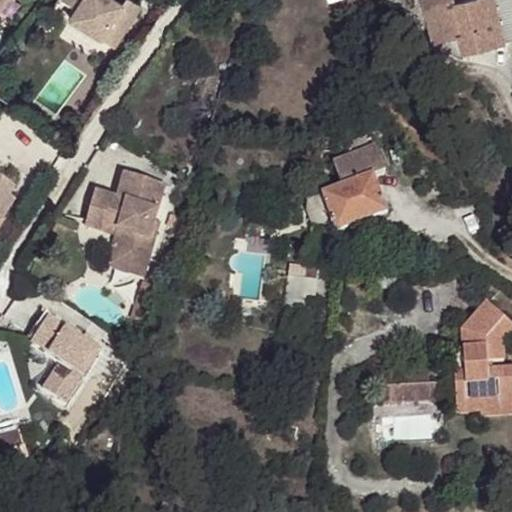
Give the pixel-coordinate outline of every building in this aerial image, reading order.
[(63,0),(76,8),(70,18),(116,48),(142,7),(130,0),(124,0),(122,4),(115,0),(63,0)] [(511,0),(422,0),(433,41),(458,34),(462,51),(505,40),(505,39),(511,36),(511,0)] [(342,189),(322,196),(336,234),(388,214),(374,178),(385,174),(375,148),(370,150),(365,139),(353,144),(354,147),(351,148),(354,157),(332,165),(342,189)] [(117,198),(96,192),(85,228),(103,233),(105,226),(107,219),(120,223),(118,230),(108,266),(144,277),(160,223),(155,222),(165,186),(125,174),(117,198)] [(0,226),(2,223),(0,221),(0,212),(1,212),(5,214),(14,200),(8,196),(14,188),(0,179),(0,226)] [(312,226),(334,227),(322,196),(307,202),(306,212),(312,226)] [(180,217),(171,215),(167,226),(176,229),(180,217)] [(107,219),(105,226),(118,230),(120,223),(107,219)] [(296,276),(290,276),(286,318),(303,320),(305,297),(315,298),(318,268),(308,268),(308,273),(296,272),(296,276)] [(144,284),(132,317),(147,322),(158,288),(144,284)] [(54,298),(64,305),(69,297),(59,291),(54,298)] [(463,350),(453,351),(456,388),(466,387),(467,400),(481,399),(482,404),(511,401),(511,369),(491,371),(491,363),(504,362),(503,345),(491,334),(504,320),(486,304),(461,332),(463,350)] [(99,352),(47,317),(30,342),(60,362),(43,388),(65,403),(99,352)] [(511,327),(504,320),(491,334),(503,345),(511,334),(511,327)] [(384,404),(425,402),(423,371),(382,373),(384,404)] [(428,371),(423,371),(425,402),(436,402),(435,386),(429,386),(428,371)] [(466,387),(456,388),(458,415),(483,413),(483,417),(511,415),(511,401),(482,404),(481,399),(467,400),(466,387)] [(18,431),(0,435),(0,451),(3,450),(7,466),(26,461),(18,431)] [(156,502),(164,504),(168,493),(160,490),(156,502)]
